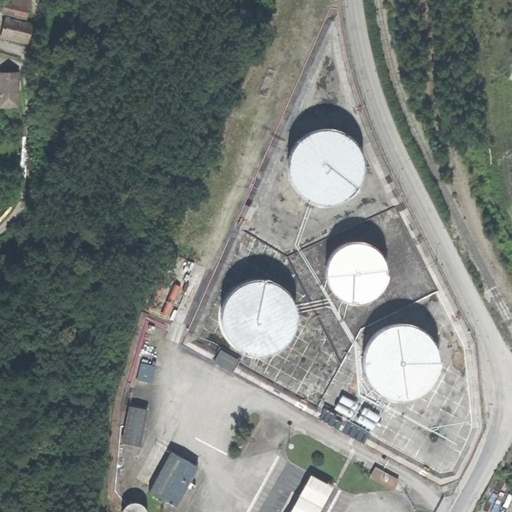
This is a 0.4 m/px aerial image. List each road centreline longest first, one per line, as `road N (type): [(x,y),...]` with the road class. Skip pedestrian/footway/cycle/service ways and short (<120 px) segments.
road 1 (unclassified): [(458,511),(500,430),(502,368),(385,126),(353,0)]
road 2 (residential): [(0,229),(32,182),(23,60)]
